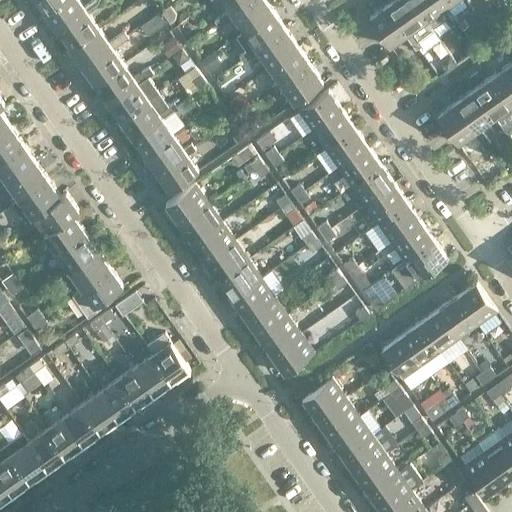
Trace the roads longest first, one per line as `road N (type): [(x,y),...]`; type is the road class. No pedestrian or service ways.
road 1 (residential): [(234,365),(0,32)]
road 2 (residential): [(482,233),(315,0)]
road 3 (residential): [(31,511),(234,365)]
road 4 (residential): [(234,365),(338,511)]
